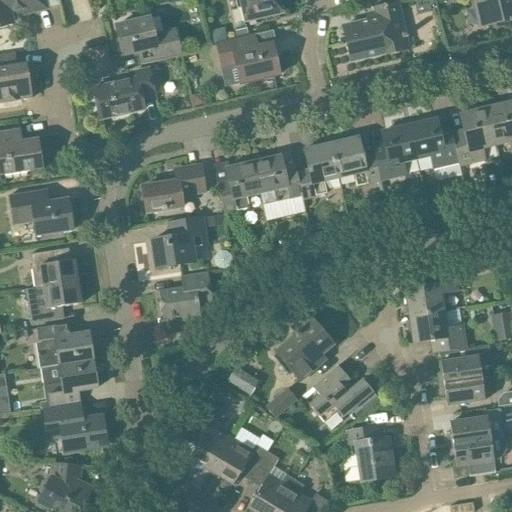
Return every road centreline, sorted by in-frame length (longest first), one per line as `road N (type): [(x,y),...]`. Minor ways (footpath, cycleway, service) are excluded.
road 1 (residential): [(154,468),(139,419),(108,198),(114,168)]
road 2 (residential): [(114,168),(148,141),(322,99)]
road 3 (residential): [(428,500),(415,402),(380,290)]
road 4 (residential): [(322,99),(511,56)]
road 5 (residential): [(114,168),(64,136),(52,58)]
